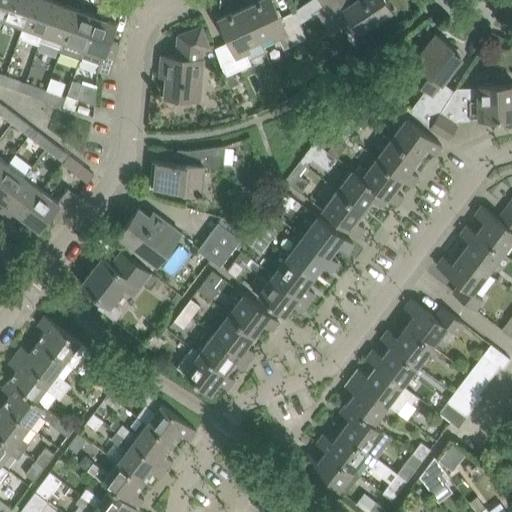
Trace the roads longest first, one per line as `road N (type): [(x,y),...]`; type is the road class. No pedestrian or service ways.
road 1 (residential): [(511,150),(479,168),(338,358),(238,408),(180,488),(176,511)]
road 2 (residential): [(0,327),(121,168),(135,52),(157,9)]
